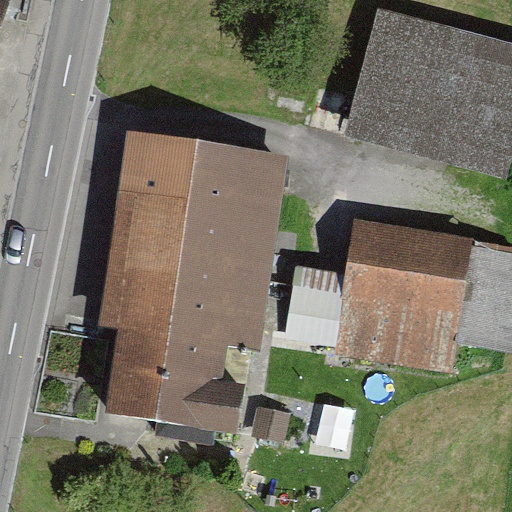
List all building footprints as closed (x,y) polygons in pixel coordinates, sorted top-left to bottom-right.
[(0,0),(0,39),(13,0),(0,0)] [(511,166),(511,44),(379,9),(345,136),(509,179),(511,166)] [(262,350),(292,153),(130,129),(101,324),(121,327),(108,411),(241,431),(253,348),(262,350)] [(476,239),(357,220),(348,275),(337,348),(336,357),(455,375),(460,344),(475,248),(476,239)] [(511,254),(475,248),(460,344),(511,355),(511,254)] [(286,340),(337,348),(348,275),(298,267),(286,340)] [(291,413),(258,407),(252,438),(286,444),(291,413)]
